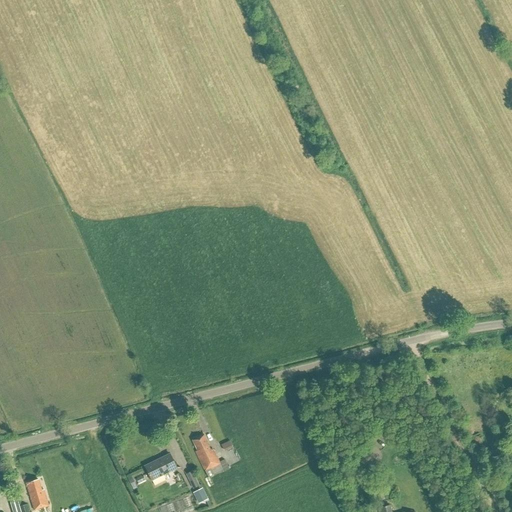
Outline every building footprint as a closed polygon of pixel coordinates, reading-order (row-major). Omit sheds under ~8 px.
[(209,445),(204,435),(192,440),(197,451),(195,452),(205,472),(206,472),(208,477),(223,470),(224,471),(229,469),(225,460),(220,463),(213,449),(210,450),(208,446),(209,445)] [(169,454),(145,466),(152,480),(153,480),(155,484),(165,479),(163,475),(176,468),(169,454)] [(362,475),(358,460),(348,462),(351,477),(362,475)] [(192,472),(186,475),(193,488),(199,485),(192,472)] [(26,484),(34,510),(48,506),(43,490),(42,490),(39,480),(26,484)] [(192,493),(198,505),(207,500),(202,489),(192,493)]
